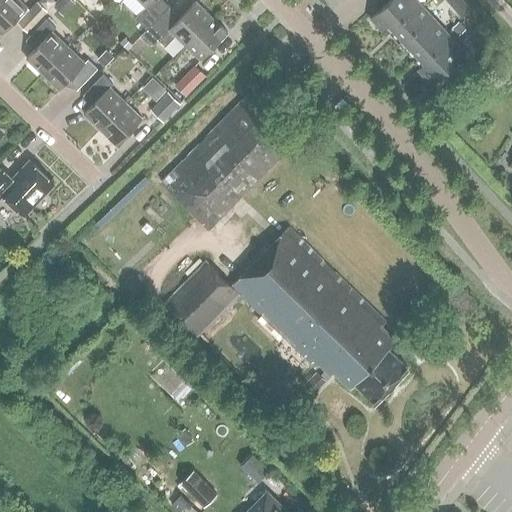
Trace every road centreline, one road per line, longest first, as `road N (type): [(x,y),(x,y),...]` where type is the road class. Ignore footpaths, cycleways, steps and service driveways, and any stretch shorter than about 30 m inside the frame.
road 1 (unclassified): [(511,288),(396,132),(272,0)]
road 2 (secondary): [(418,511),(511,391)]
road 3 (residential): [(100,185),(0,87)]
